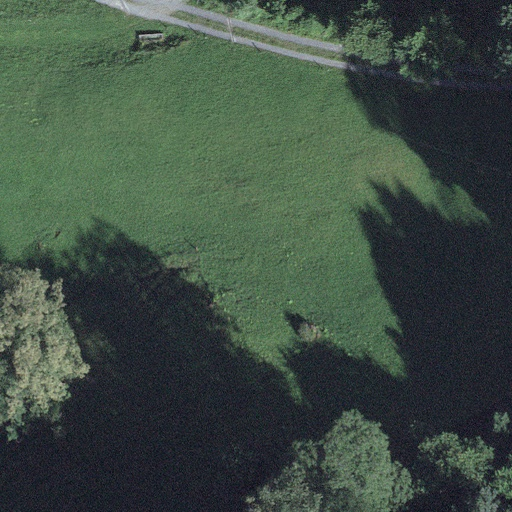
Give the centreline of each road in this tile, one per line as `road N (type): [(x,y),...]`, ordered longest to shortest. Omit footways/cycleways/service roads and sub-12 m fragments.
road 1 (track): [(166,9),(386,73),(511,81)]
road 2 (track): [(511,413),(291,511)]
road 3 (track): [(166,9),(99,31),(0,33)]
